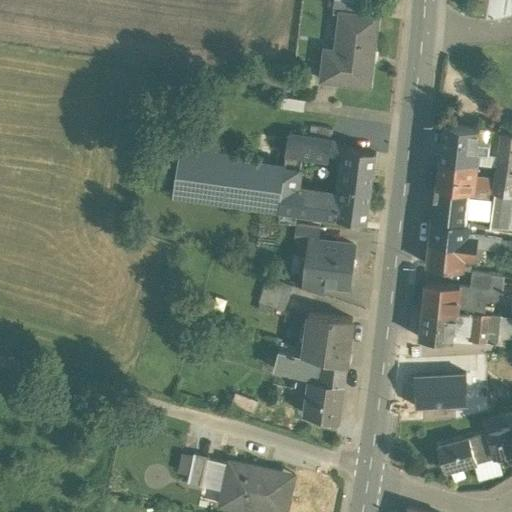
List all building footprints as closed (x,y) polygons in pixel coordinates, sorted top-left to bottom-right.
[(361,0),(359,0),(334,0),(333,12),(339,13),(340,11),(359,14),(361,0)] [(359,14),(340,11),(339,13),(335,49),(325,48),(322,71),(339,73),(338,81),(369,85),(378,16),(359,14)] [(289,69),(256,61),(252,79),(285,86),(289,69)] [(280,109),(304,112),(306,99),(282,95),(280,109)] [(222,128),(184,123),(180,151),(217,157),(222,128)] [(480,128),(444,123),(440,158),(476,162),(477,151),(483,152),(484,143),(478,142),(480,128)] [(333,128),(311,125),(309,137),(331,141),(333,128)] [(511,133),(503,132),(499,164),(511,166),(511,133)] [(309,137),(289,135),(285,163),(284,166),(282,188),(295,190),(300,159),(327,163),(331,141),(309,137)] [(375,152),(347,148),(331,141),(327,163),(344,165),(340,196),(338,216),(366,220),(375,152)] [(217,157),(180,151),(173,192),(280,208),(282,188),(284,166),(217,157)] [(476,162),(440,158),(437,185),(473,189),(476,162)] [(511,166),(499,164),(495,192),(511,194),(511,166)] [(473,189),(437,185),(433,218),(466,222),(468,198),(488,200),(488,210),(492,211),(495,192),(473,189)] [(295,190),(282,188),(280,208),(338,216),(340,196),(295,190)] [(511,197),(511,194),(495,192),(492,211),(491,217),(508,220),(511,197)] [(508,220),(491,217),(490,227),(507,228),(508,220)] [(466,222),(433,218),(431,241),(475,247),(477,236),(466,234),(468,223),(466,222)] [(320,227),(296,223),(294,236),(310,238),(318,239),(320,227)] [(502,240),(478,235),(477,236),(475,247),(485,249),(500,251),(502,240)] [(318,239),(310,238),(306,274),(304,274),(302,288),(324,295),(325,283),(349,286),(351,271),(352,271),(359,266),(353,259),(352,259),(354,244),(318,239)] [(511,241),(502,240),(500,251),(511,253),(511,241)] [(475,247),(431,241),(428,264),(463,268),(464,256),(474,257),(475,247)] [(500,251),(485,249),(483,268),(488,268),(489,262),(498,263),(500,251)] [(498,263),(489,262),(488,268),(483,268),(482,271),(497,273),(498,263)] [(482,271),(473,270),(472,286),(476,287),(501,288),(502,274),(497,273),(482,271)] [(293,285),(268,276),(259,301),(284,310),(293,285)] [(460,285),(426,282),(423,310),(457,312),(457,311),(458,303),(463,304),(464,295),(459,294),(460,285)] [(501,288),(476,287),(472,286),(460,285),(459,294),(464,295),(463,304),(458,303),(457,311),(475,313),(483,314),(484,298),(500,299),(501,290),(503,291),(503,289),(501,289),(501,288)] [(457,312),(423,310),(419,338),(453,341),(455,331),(459,331),(460,324),(456,324),(457,312)] [(353,318),(309,312),(304,355),(313,357),(347,366),(353,318)] [(483,314),(475,313),(471,340),(485,341),(488,315),(483,314)] [(488,315),(485,341),(498,343),(501,317),(488,315)] [(295,353),(279,349),(274,368),(291,372),(292,371),(295,353)] [(304,355),(295,353),(292,371),(309,373),(313,357),(304,355)] [(347,366),(313,357),(309,373),(311,374),(306,414),(339,421),(347,366)] [(418,377),(419,408),(466,406),(465,375),(418,377)] [(498,421),(488,423),(490,432),(501,429),(498,421)] [(490,432),(469,438),(475,462),(511,452),(511,435),(510,427),(501,429),(490,432)] [(469,438),(438,446),(446,470),(475,462),(469,438)] [(207,458),(195,455),(196,453),(194,453),(188,482),(203,485),(210,456),(208,455),(207,458)] [(286,511),(294,478),(261,472),(262,467),(230,460),(223,491),(260,499),(257,511),(286,511)]
